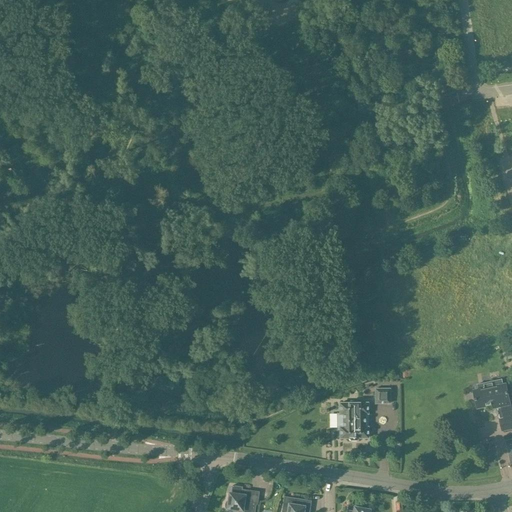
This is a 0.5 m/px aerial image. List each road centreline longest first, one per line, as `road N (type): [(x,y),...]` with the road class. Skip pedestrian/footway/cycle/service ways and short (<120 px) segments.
road 1 (tertiary): [(213,455),(0,436)]
road 2 (tertiary): [(496,489),(448,492),(329,473)]
road 3 (residential): [(462,0),(477,90),(511,90)]
